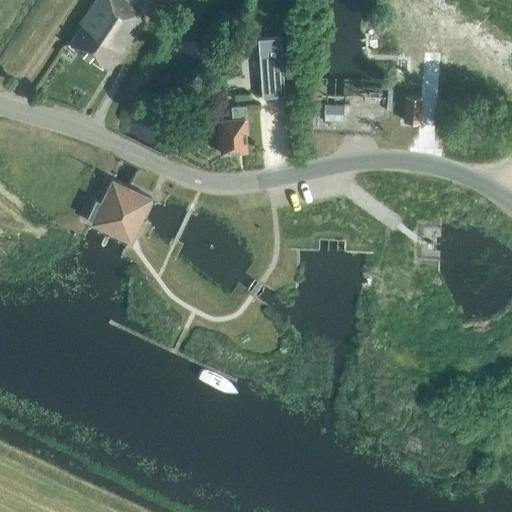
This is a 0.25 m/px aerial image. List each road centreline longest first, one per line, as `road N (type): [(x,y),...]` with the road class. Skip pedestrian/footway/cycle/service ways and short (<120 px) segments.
road 1 (unclassified): [(268,179),(210,185),(0,106)]
road 2 (unclassified): [(268,179),(406,161),(451,170),(511,207)]
